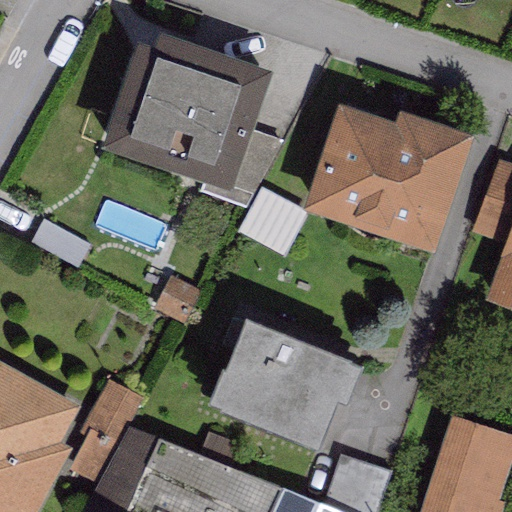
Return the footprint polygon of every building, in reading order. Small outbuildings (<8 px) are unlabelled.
[(142,39),(100,159),(229,203),(271,82),(142,39)] [(339,114),(304,219),(432,261),(470,146),(397,123),(394,132),(339,114)] [(506,247),(511,232),(511,165),(498,161),(472,236),(506,247)] [(167,221),(103,192),(89,224),(152,253),(167,221)] [(44,223),(33,245),(79,269),(90,247),(44,223)] [(511,232),(506,247),(484,310),(511,319),(511,232)] [(360,380),(245,332),(224,383),(220,382),(205,419),(316,465),(337,415),(344,418),(360,380)] [(0,369),(0,511),(35,511),(68,454),(59,449),(79,412),(0,369)] [(142,402),(105,383),(75,441),(82,445),(67,473),(98,489),(129,428),(142,402)] [(511,440),(451,421),(421,511),(501,511),(503,506),(497,504),(511,455),(511,440)] [(326,511),(129,428),(98,489),(84,511),(326,511)]
